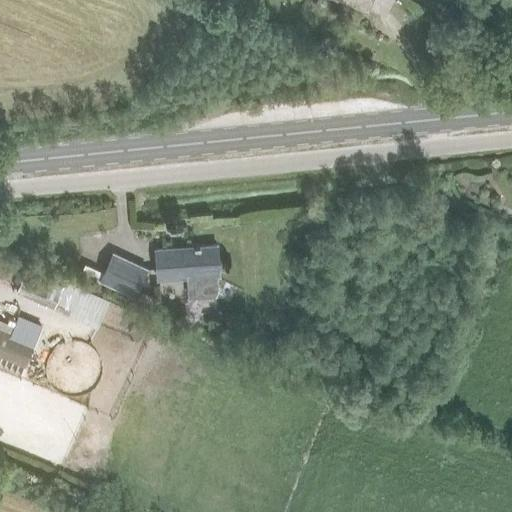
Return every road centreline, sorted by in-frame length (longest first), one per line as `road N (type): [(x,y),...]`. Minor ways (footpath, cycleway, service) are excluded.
road 1 (primary): [(0,168),(511,117)]
road 2 (unclassified): [(0,194),(511,145)]
